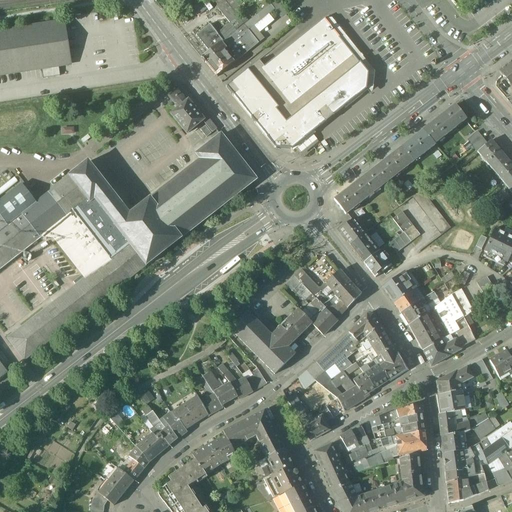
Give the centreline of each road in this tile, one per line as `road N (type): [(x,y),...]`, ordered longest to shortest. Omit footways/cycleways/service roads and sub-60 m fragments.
road 1 (residential): [(137,492),(196,436),(261,399),(373,295)]
road 2 (tertiary): [(0,422),(171,288)]
road 3 (residential): [(328,511),(302,452),(423,381)]
road 4 (unclassified): [(179,56),(142,74),(0,95)]
road 5 (residential): [(511,296),(468,261),(438,255),(381,282),(373,295)]
road 6 (tertiary): [(171,288),(284,220)]
road 7 (tertiary): [(274,207),(171,288)]
road 8 (residential): [(423,381),(437,510)]
